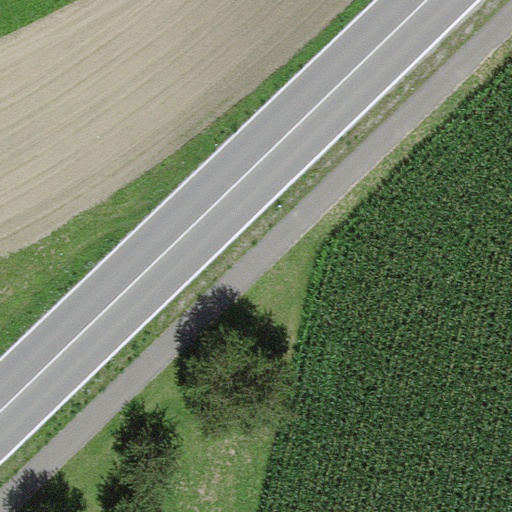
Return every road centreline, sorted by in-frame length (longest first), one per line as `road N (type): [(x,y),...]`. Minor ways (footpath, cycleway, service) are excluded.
road 1 (track): [(511,15),(0,509)]
road 2 (primary): [(0,412),(428,0)]
